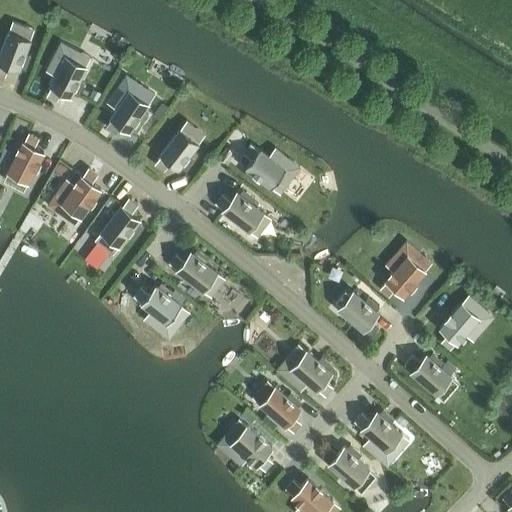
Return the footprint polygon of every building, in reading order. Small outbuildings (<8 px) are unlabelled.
[(0,52),(0,62),(19,70),(31,39),(8,30),(0,52)] [(50,85),(72,96),(87,66),(65,56),(50,85)] [(110,118),(130,131),(149,104),(129,90),(110,118)] [(180,128),(160,155),(179,169),(199,143),(180,128)] [(22,141),(7,171),(28,182),(44,152),(22,141)] [(245,168),(272,188),(286,169),(260,148),(245,168)] [(81,175),(62,202),(81,216),(101,189),(81,175)] [(222,211),(248,231),(263,212),(237,191),(222,211)] [(100,231),(120,246),(140,219),(121,205),(100,231)] [(176,270),(202,290),(217,271),(191,251),(176,270)] [(386,279),(404,295),(426,270),(408,254),(386,279)] [(155,284),(141,303),(167,324),(182,304),(155,284)] [(338,309),(363,330),(379,312),(354,290),(338,309)] [(462,301),(440,327),(458,342),(480,317),(462,301)] [(291,368),(316,390),(332,372),(307,350),(291,368)] [(426,354),(411,372),(436,394),(452,376),(426,354)] [(275,386),(260,404),(285,426),(300,408),(275,386)] [(377,411),(361,429),(386,451),(402,433),(377,411)] [(266,414),(262,419),(273,428),(277,423),(266,414)] [(231,443),(256,465),(272,447),(247,425),(231,443)] [(328,464),(353,486),(369,468),(344,446),(328,464)] [(308,478),(292,496),(310,511),(322,511),(333,500),(308,478)]
